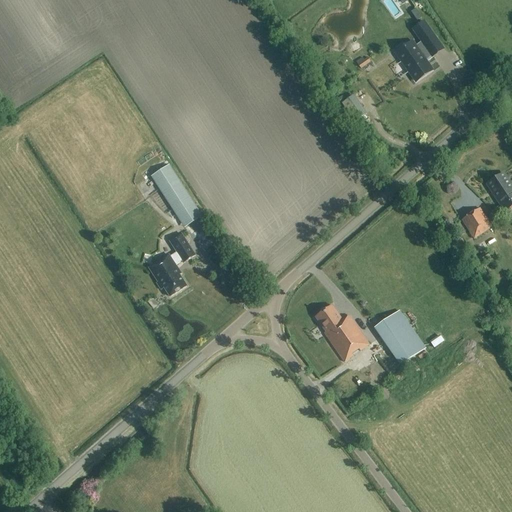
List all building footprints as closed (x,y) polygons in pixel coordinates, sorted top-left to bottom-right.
[(414,41),(400,51),(406,59),(404,60),(418,80),(427,74),(425,72),(431,67),(426,60),(434,54),(427,44),(437,37),(425,20),(415,28),(424,41),(418,46),(414,41)] [(365,50),(373,62),(391,49),(383,37),(365,50)] [(371,62),(368,58),(359,65),(361,68),(371,62)] [(410,75),(398,58),(378,72),(389,87),(389,86),(396,96),(408,87),(403,80),(410,75)] [(346,101),(341,104),(347,113),(360,104),(354,95),(346,101)] [(486,164),(485,173),(493,174),(494,165),(486,164)] [(168,166),(151,177),(184,227),(201,216),(168,166)] [(511,208),(511,183),(505,173),(486,185),(504,213),(511,208)] [(478,210),(462,221),(479,247),(495,237),(478,210)] [(511,254),(511,253),(511,227),(502,231),(511,254)] [(183,264),(191,259),(196,256),(182,233),(168,241),(175,253),(169,257),(168,254),(147,268),(156,282),(155,283),(160,291),(164,289),(169,298),(187,286),(180,275),(181,274),(175,265),(181,261),(183,264)] [(466,246),(458,234),(452,239),(459,250),(466,246)] [(480,265),(491,258),(487,252),(476,259),(480,265)] [(330,275),(338,267),(334,263),(326,271),(330,275)] [(500,281),(494,283),(497,291),(503,288),(500,281)] [(369,345),(349,316),(342,321),(332,306),(315,318),(326,332),(324,334),(344,363),(369,345)] [(376,330),(402,367),(427,350),(401,313),(376,330)] [(292,338),(297,342),(303,335),(299,331),(292,338)]
